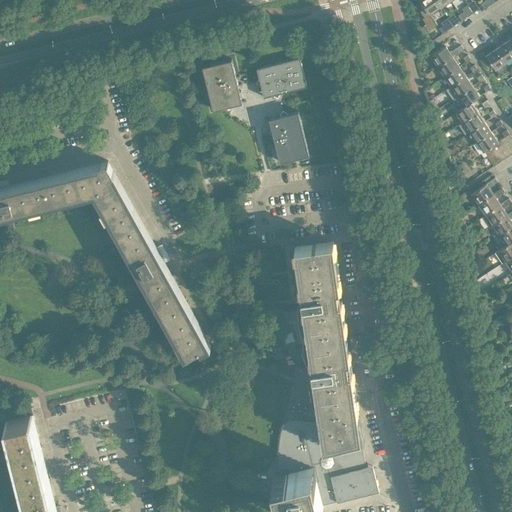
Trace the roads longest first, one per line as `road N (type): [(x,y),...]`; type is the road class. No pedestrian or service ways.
road 1 (tertiary): [(497,511),(371,0)]
road 2 (residential): [(407,511),(346,180),(394,165)]
road 3 (tertiary): [(394,165),(478,511)]
road 4 (tertiary): [(0,62),(251,0)]
road 5 (residential): [(168,239),(116,146),(0,173)]
road 6 (tertiary): [(174,0),(0,44)]
road 7 (tertiary): [(352,0),(394,165)]
